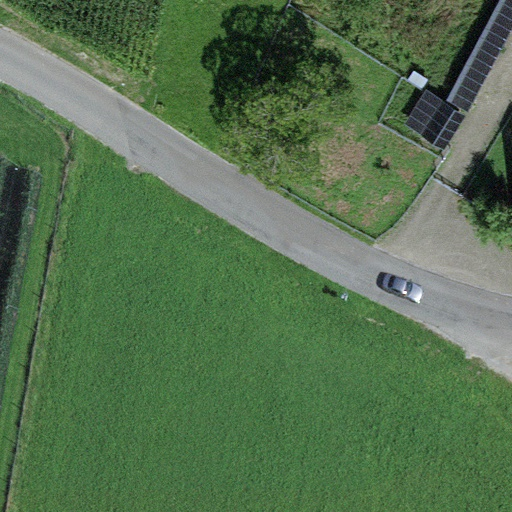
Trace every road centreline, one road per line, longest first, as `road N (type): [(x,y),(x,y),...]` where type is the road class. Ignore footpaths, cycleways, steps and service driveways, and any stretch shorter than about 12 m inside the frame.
road 1 (unclassified): [(511,322),(366,278),(60,77),(0,52)]
road 2 (track): [(511,91),(405,292)]
